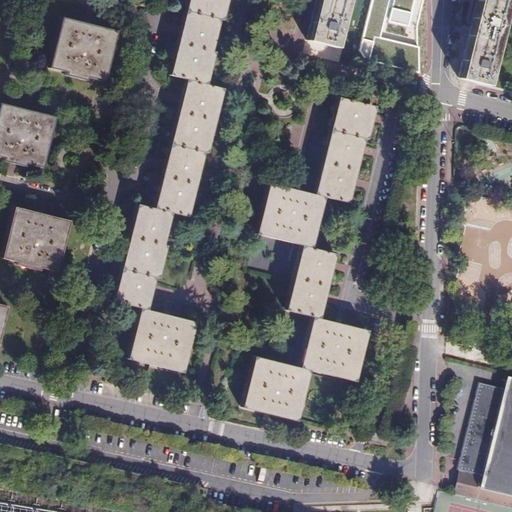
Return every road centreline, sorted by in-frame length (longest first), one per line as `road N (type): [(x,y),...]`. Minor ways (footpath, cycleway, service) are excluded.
road 1 (residential): [(0,433),(284,497),(364,496),(374,465)]
road 2 (residential): [(439,93),(397,83),(347,286),(353,299),(399,312)]
road 3 (residential): [(63,396),(359,462)]
road 4 (residential): [(429,314),(439,93)]
road 5 (residential): [(374,465),(425,476),(429,314)]
road 6 (trunk): [(191,511),(0,472)]
road 7 (residential): [(107,213),(63,396)]
road 8 (residential): [(399,312),(359,462)]
road 9 (residential): [(117,176),(136,177),(156,91),(139,82)]
